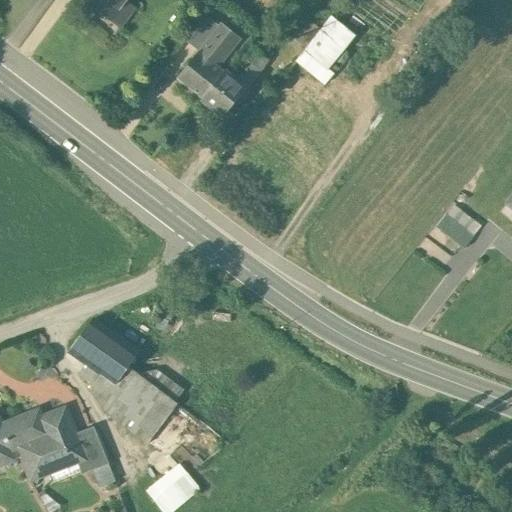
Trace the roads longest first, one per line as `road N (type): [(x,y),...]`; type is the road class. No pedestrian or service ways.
road 1 (primary): [(511,401),(334,327),(219,246)]
road 2 (primary): [(219,246),(0,74)]
road 3 (unclassified): [(0,332),(219,246)]
